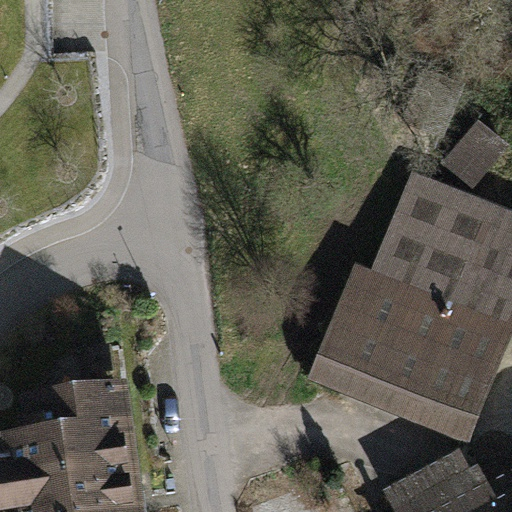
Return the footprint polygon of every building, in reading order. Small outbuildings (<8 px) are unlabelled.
[(479,125),(446,164),(476,188),(508,149),(479,125)] [(361,276),(317,390),(473,451),(511,350),(511,217),(419,181),(379,283),(361,276)] [(107,348),(83,350),(86,376),(110,373),(107,348)] [(143,511),(128,389),(20,402),(24,438),(0,441),(3,463),(0,463),(0,496),(2,511),(143,511)] [(511,511),(511,469),(481,486),(461,448),(376,493),(386,511),(511,511)] [(299,511),(289,484),(242,501),(245,511),(299,511)]
